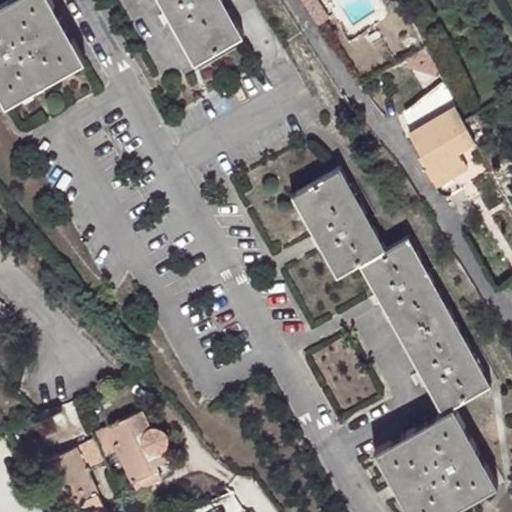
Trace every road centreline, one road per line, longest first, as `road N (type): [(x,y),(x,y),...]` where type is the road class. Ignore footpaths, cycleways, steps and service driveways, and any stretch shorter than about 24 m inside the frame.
road 1 (residential): [(45,393),(66,344),(0,276)]
road 2 (unknown): [(183,179),(305,108)]
